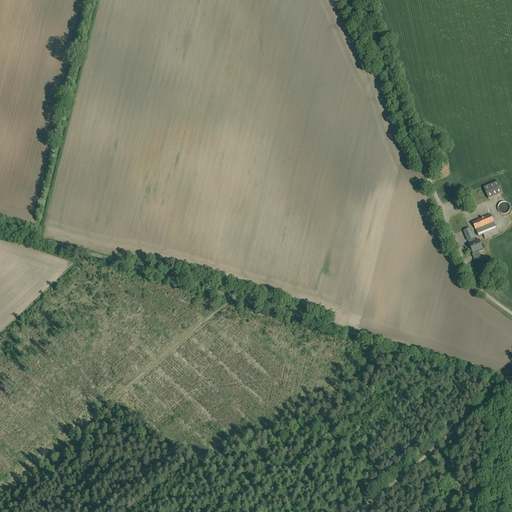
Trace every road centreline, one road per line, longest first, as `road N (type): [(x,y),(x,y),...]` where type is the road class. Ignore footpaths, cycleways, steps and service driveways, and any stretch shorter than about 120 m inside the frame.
road 1 (unclassified): [(0,227),(511,378)]
road 2 (unclassified): [(363,0),(469,273),(511,314)]
road 3 (track): [(232,296),(0,491)]
road 4 (track): [(511,378),(355,511)]
